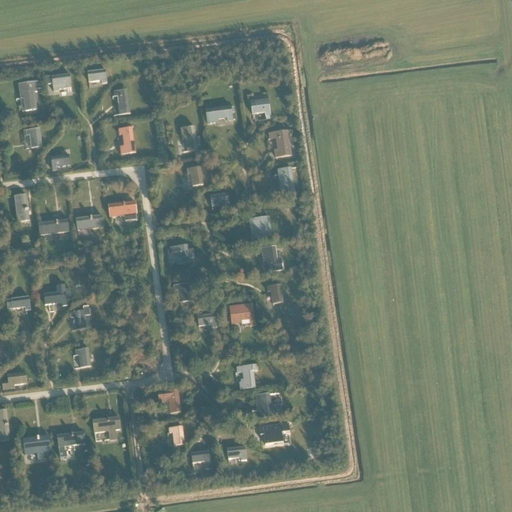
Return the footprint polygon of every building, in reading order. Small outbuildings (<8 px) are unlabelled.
[(87,74),(89,84),(101,82),(102,85),(107,85),(105,71),(87,74)] [(69,76),(51,78),(52,85),(52,86),(53,93),(59,92),(59,91),(71,89),(69,76)] [(38,93),(37,90),(43,89),(43,83),(20,86),(22,100),(25,100),(27,112),(37,111),(35,93),(38,93)] [(119,108),(118,108),(119,117),(130,116),(127,92),(114,93),(115,98),(118,98),(119,108)] [(265,117),(271,117),(268,100),(250,103),(252,116),(265,114),(265,117)] [(233,122),(231,108),(206,112),(207,125),(218,124),(218,121),(227,119),(227,122),(233,122)] [(199,139),(196,139),(194,128),(181,130),(182,141),(185,141),(187,153),(197,152),(197,147),(200,146),(199,139)] [(30,137),(31,150),(41,148),(39,130),(26,132),(27,138),(30,137)] [(123,136),(124,148),(120,149),(121,156),(136,154),(135,147),(134,147),(132,130),(127,130),(119,131),(119,137),(123,136)] [(288,132),(273,135),(269,135),(270,141),(276,140),(278,152),(275,152),(276,160),(292,158),(288,132)] [(58,168),(70,167),(69,157),(51,159),(51,160),(52,164),(53,172),(58,172),(58,168)] [(200,169),(187,171),(188,176),(191,175),(192,188),(203,187),(200,169)] [(291,170),(278,172),(280,189),(281,196),(295,194),(291,170)] [(230,208),(228,195),(210,198),(211,208),(224,206),(225,209),(230,208)] [(14,198),(17,224),(30,222),(26,196),(14,198)] [(109,207),(110,219),(126,217),(126,223),(137,222),(136,216),(135,204),(109,207)] [(76,220),(77,232),(103,229),(102,217),(76,220)] [(268,219),(250,221),(252,240),(267,238),(267,233),(270,230),(268,219)] [(68,221),(38,225),(40,240),(70,236),(68,221)] [(175,254),(178,253),(180,266),(190,264),(189,260),(194,259),(193,251),(188,252),(187,247),(174,249),(175,254)] [(281,261),(277,261),(275,249),(262,250),(263,256),(266,255),(268,274),(283,272),(281,261)] [(190,285),(173,287),(174,293),(177,292),(179,305),(193,303),(190,285)] [(62,308),(67,307),(66,299),(71,299),(70,294),(66,294),(65,286),(57,287),(58,295),(44,296),(45,307),(61,304),(62,308)] [(273,306),(283,304),(280,286),(267,288),(268,294),(271,293),(273,306)] [(11,301),(6,302),(7,307),(12,307),(12,311),(25,309),(25,312),(31,312),(29,298),(11,301)] [(252,306),(229,308),(231,326),(237,325),(237,323),(249,321),(249,325),(250,328),(255,327),(252,306)] [(70,314),(71,320),(74,319),(76,332),(86,330),(84,317),(90,317),(89,310),(83,311),(82,311),(82,312),(70,314)] [(211,326),(212,329),(217,329),(215,316),(203,317),(202,314),(197,315),(198,328),(211,326)] [(91,368),(89,351),(87,351),(83,351),(75,352),(76,358),(79,357),(81,370),(91,368)] [(255,389),(253,374),(253,373),(258,372),(257,367),(237,369),(237,375),(243,374),(244,381),(241,382),(241,384),(239,384),(240,391),(255,389)] [(14,390),(14,386),(27,385),(26,375),(7,377),(9,386),(3,387),(3,391),(14,390)] [(170,416),(181,414),(178,391),(158,394),(159,404),(169,403),(170,416)] [(257,413),(251,413),(252,421),(281,417),(280,407),(271,408),(269,396),(256,397),(257,413)] [(6,411),(0,412),(0,438),(0,439),(1,443),(9,442),(9,437),(10,437),(6,411)] [(93,422),(94,434),(109,433),(110,442),(116,441),(115,432),(121,431),(119,419),(93,422)] [(259,429),(260,437),(264,436),(265,446),(265,447),(283,444),(282,434),(290,433),(288,425),(281,426),(259,429)] [(182,428),(169,430),(169,435),(173,435),(174,447),(184,446),(182,428)] [(71,435),(57,437),(58,449),(60,460),(67,459),(66,452),(65,452),(64,448),(85,446),(83,434),(77,435),(77,434),(71,435)] [(37,439),(23,441),(25,457),(37,455),(38,461),(44,460),(44,455),(51,454),(49,438),(43,439),(43,441),(39,441),(38,438),(37,439)] [(241,462),(246,462),(245,449),(227,451),(228,461),(241,459),(241,462)] [(211,470),(211,466),(209,453),(191,455),(192,465),(205,464),(206,471),(211,470)]
